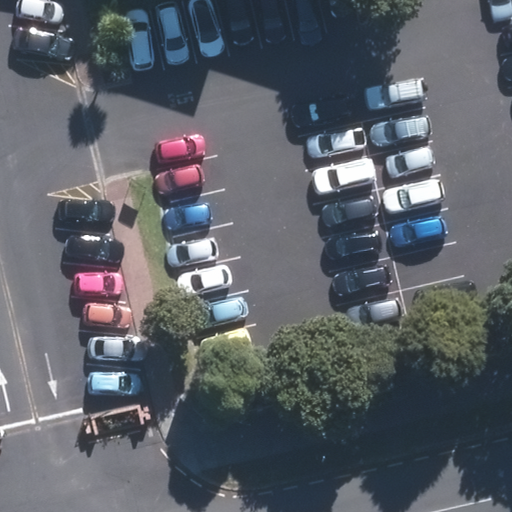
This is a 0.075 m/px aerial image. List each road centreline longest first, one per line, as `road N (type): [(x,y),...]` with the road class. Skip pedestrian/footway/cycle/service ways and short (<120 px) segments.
road 1 (unknown): [(466,46),(500,281)]
road 2 (unknown): [(231,102),(289,331)]
